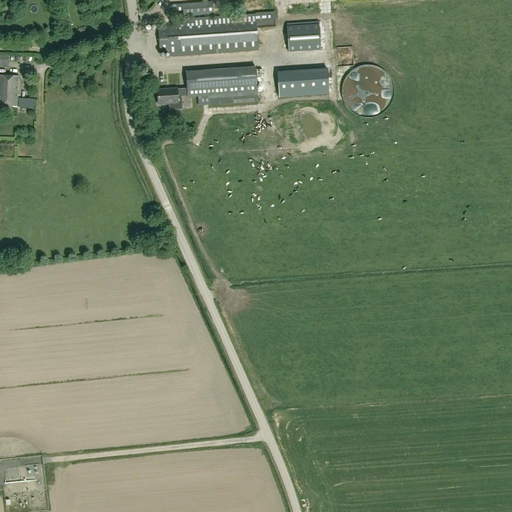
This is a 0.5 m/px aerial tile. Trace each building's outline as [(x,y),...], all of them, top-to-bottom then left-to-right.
[(256,20),(158,27),(160,53),(169,52),(169,58),(258,51),(256,20)] [(321,50),(319,25),(287,28),(288,52),(321,50)] [(186,88),(157,91),(158,105),(168,104),(168,110),(182,109),(181,96),(187,96),(187,97),(198,96),(198,106),(258,102),(257,92),(256,68),(185,73),(186,88)] [(278,98),(329,95),(327,68),(276,72),(278,98)] [(0,106),(34,108),(35,100),(17,99),(18,77),(0,76),(0,106)] [(4,511),(14,511),(44,510),(42,466),(2,469),(3,483),(4,511)]
